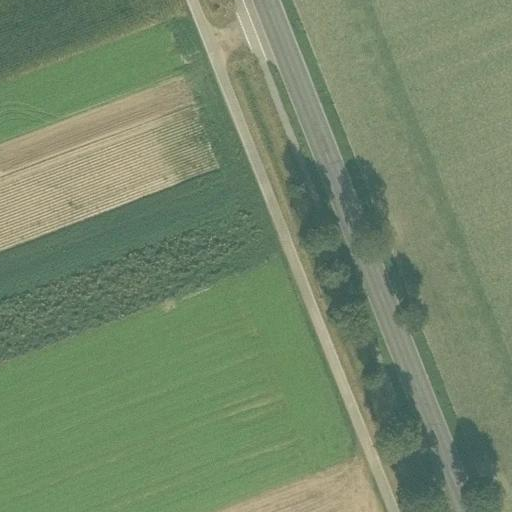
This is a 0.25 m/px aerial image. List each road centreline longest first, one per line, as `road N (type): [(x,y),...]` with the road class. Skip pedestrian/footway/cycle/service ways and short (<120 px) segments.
road 1 (secondary): [(465,511),(264,0)]
road 2 (track): [(394,511),(194,0)]
